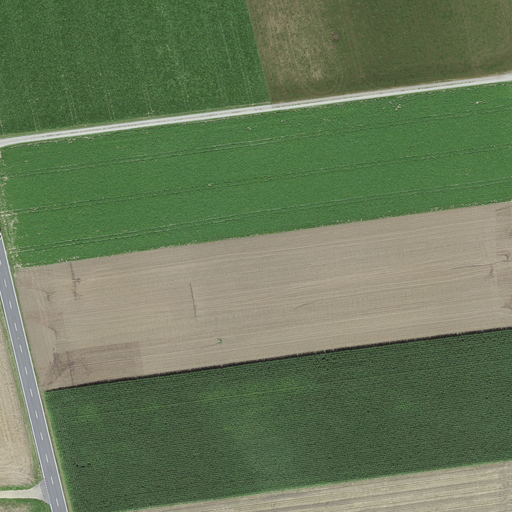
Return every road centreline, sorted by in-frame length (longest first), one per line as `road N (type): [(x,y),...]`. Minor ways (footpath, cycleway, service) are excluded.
road 1 (track): [(0,146),(511,78)]
road 2 (tertiary): [(0,255),(61,511)]
